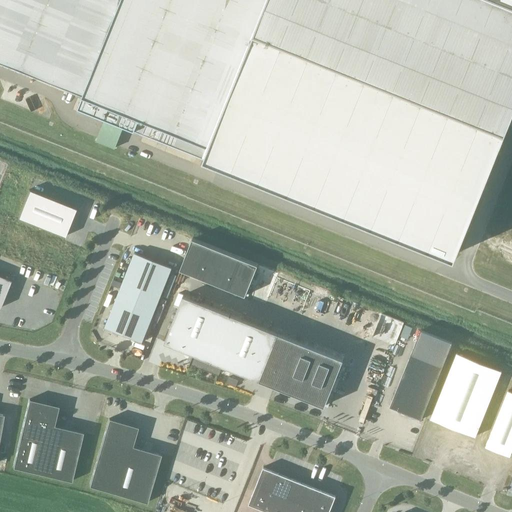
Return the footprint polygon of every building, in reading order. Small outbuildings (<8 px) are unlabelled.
[(203,157),(204,154),(255,27),(266,0),(0,0),(0,62),(83,95),(78,107),(203,157)] [(511,0),(266,0),(255,27),(506,127),(511,112),(511,0)] [(255,27),(204,154),(455,254),(506,127),(255,27)] [(29,189),(17,218),(64,236),(75,208),(29,189)] [(192,238),(180,269),(245,295),(258,264),(192,238)] [(172,267),(134,252),(104,327),(142,342),(172,267)] [(0,275),(0,307),(11,280),(0,275)] [(308,311),(315,292),(281,280),(274,299),(308,311)] [(183,295),(164,341),(193,353),(188,365),(189,365),(190,364),(204,369),(209,359),(324,405),(343,359),(183,295)] [(331,303),(326,318),(338,321),(343,307),(331,303)] [(410,354),(390,406),(421,419),(442,366),(452,342),(420,330),(410,354)] [(475,436),(501,371),(456,353),(430,418),(475,436)] [(511,391),(507,390),(485,446),(510,455),(511,449),(511,391)] [(54,425),(58,406),(29,399),(13,467),(71,481),(83,432),(54,425)] [(132,446),(137,427),(108,418),(89,485),(146,502),(161,454),(132,446)] [(328,511),(335,495),(263,467),(248,504),(269,511),(328,511)]
